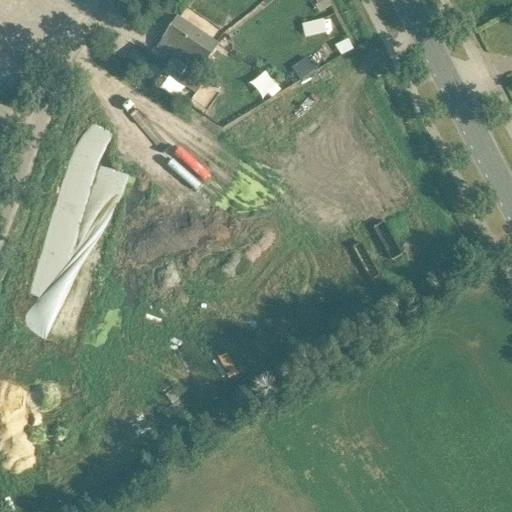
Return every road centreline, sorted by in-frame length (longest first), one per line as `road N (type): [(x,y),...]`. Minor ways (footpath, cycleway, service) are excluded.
road 1 (unclassified): [(0,217),(64,60),(105,0)]
road 2 (secondary): [(511,201),(403,0)]
